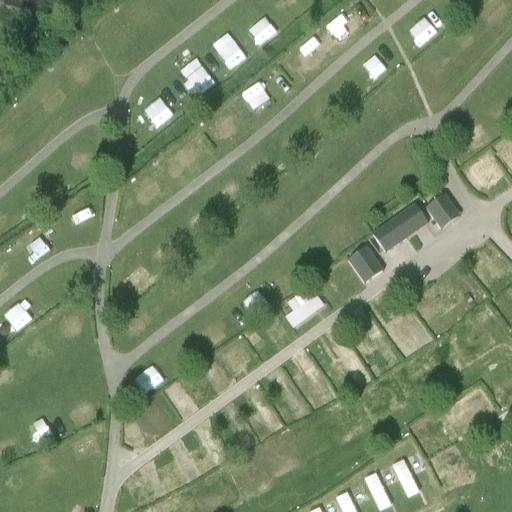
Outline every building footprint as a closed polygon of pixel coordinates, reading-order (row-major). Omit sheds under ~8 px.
[(289,23),(308,7),(302,0),(278,0),(274,4),(289,23)] [(511,14),(499,0),(497,0),(481,14),(495,30),(511,15),(511,14)] [(248,20),(266,43),(283,31),(264,7),(248,20)] [(354,13),(334,25),(345,44),(365,32),(354,13)] [(116,54),(130,41),(118,27),(104,40),(116,54)] [(231,33),(215,46),(235,70),(251,57),(231,33)] [(81,50),(62,65),(74,80),(93,65),(81,50)] [(443,50),(429,63),(442,78),(456,64),(443,50)] [(200,60),(186,73),(206,95),(220,81),(200,60)] [(380,60),(368,72),(380,85),(393,73),(380,60)] [(39,101),(55,115),(71,97),(55,83),(39,101)] [(350,84),(339,95),(351,109),(363,98),(350,84)] [(392,116),(404,104),(391,91),(379,103),(392,116)] [(149,109),(165,127),(183,112),(168,94),(149,109)] [(310,110),(327,130),(339,119),(322,99),(310,110)] [(511,116),(506,108),(493,118),(504,133),(511,127),(511,116)] [(372,115),(357,129),(370,143),(385,129),(372,115)] [(227,122),(216,131),(227,145),(238,136),(227,122)] [(481,157),(496,143),(482,127),(466,140),(481,157)] [(0,137),(0,154),(3,158),(17,148),(6,133),(0,137)] [(294,137),(281,146),(292,159),(304,150),(294,137)] [(266,183),(281,173),(270,158),(256,168),(266,183)] [(493,159),(467,177),(481,198),(507,180),(493,159)] [(38,185),(49,202),(66,190),(55,174),(38,185)] [(133,193),(147,210),(165,194),(151,178),(133,193)] [(221,194),(234,209),(248,196),(235,181),(221,194)] [(441,231),(460,217),(445,196),(425,210),(441,231)] [(386,255),(428,225),(414,205),(372,236),(386,255)] [(346,257),(365,243),(349,221),(330,234),(346,257)] [(301,246),(321,276),(338,264),(318,235),(301,246)] [(162,254),(176,267),(190,253),(177,239),(162,254)] [(467,263),(488,291),(511,273),(511,270),(492,244),(467,263)] [(384,272),(367,249),(348,263),(365,285),(384,272)] [(273,264),(260,274),(284,306),(298,296),(273,264)] [(146,270),(127,282),(138,299),(157,287),(146,270)] [(328,282),(346,305),(360,294),(342,271),(328,282)] [(72,304),(93,300),(88,279),(67,283),(72,304)] [(453,282),(430,297),(445,319),(468,303),(453,282)] [(247,305),(259,323),(273,313),(260,296),(247,305)] [(25,331),(42,320),(30,301),(13,312),(25,331)] [(299,307),(288,327),(303,335),(314,316),(299,307)] [(135,340),(155,327),(144,311),(124,325),(135,340)] [(387,329),(408,362),(434,345),(413,313),(387,329)] [(61,320),(62,336),(78,335),(77,319),(61,320)] [(477,319),(461,332),(481,356),(497,343),(477,319)] [(264,334),(279,348),(289,337),(274,323),(264,334)] [(217,354),(232,342),(218,324),(203,336),(217,354)] [(46,333),(29,340),(36,356),(52,350),(46,333)] [(362,349),(379,379),(400,367),(383,337),(362,349)] [(427,357),(448,384),(471,366),(450,339),(427,357)] [(220,362),(236,387),(258,372),(242,348),(220,362)] [(501,399),(511,392),(511,357),(485,375),(501,399)] [(373,384),(359,358),(334,371),(349,397),(373,384)] [(410,401),(428,389),(412,365),(394,377),(410,401)] [(296,382),(315,417),(340,404),(321,369),(296,382)] [(142,381),(156,398),(168,389),(154,371),(142,381)] [(192,398),(200,409),(220,396),(212,385),(192,398)] [(361,398),(373,422),(397,409),(385,385),(361,398)] [(473,419),(495,405),(484,386),(461,399),(473,419)] [(282,407),(290,426),(310,418),(303,399),(282,407)] [(93,404),(74,414),(84,433),(103,424),(93,404)] [(152,448),(175,431),(155,405),(133,421),(152,448)] [(264,443),(285,429),(272,410),(251,424),(264,443)] [(327,422),(342,449),(371,433),(361,415),(349,421),(344,412),(327,422)] [(430,458),(453,444),(437,419),(414,433),(430,458)] [(511,434),(505,422),(492,429),(511,464),(511,434)] [(34,433),(43,448),(57,440),(48,425),(34,433)] [(230,440),(245,460),(261,447),(246,427),(230,440)] [(309,459),(333,445),(323,427),(299,440),(309,459)] [(71,448),(81,467),(104,456),(94,436),(71,448)] [(269,458),(280,477),(302,464),(290,445),(269,458)] [(215,446),(191,459),(204,482),(228,468),(215,446)] [(457,446),(433,462),(447,484),(472,468),(457,446)] [(248,496),(277,482),(265,458),(237,471),(248,496)] [(407,460),(394,466),(412,502),(424,497),(407,460)] [(40,488),(60,479),(52,461),(32,471),(40,488)] [(160,472),(170,497),(195,488),(185,462),(160,472)] [(380,475),(367,480),(381,511),(391,511),(396,510),(380,475)] [(128,487),(138,511),(146,511),(163,505),(152,477),(128,487)] [(228,480),(195,498),(202,511),(226,511),(241,505),(228,480)] [(344,511),(359,511),(352,494),(339,499),(344,511)] [(189,511),(185,502),(163,511),(189,511)]
